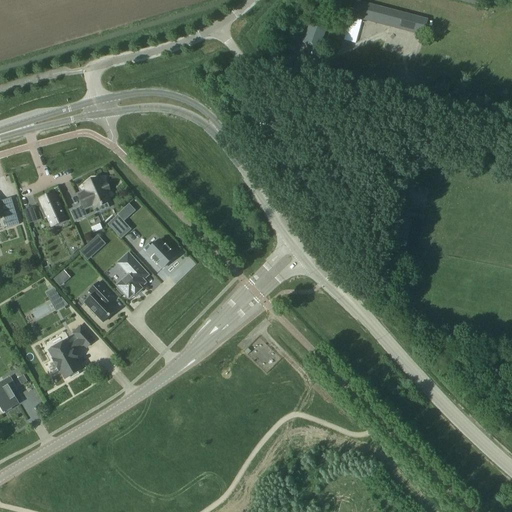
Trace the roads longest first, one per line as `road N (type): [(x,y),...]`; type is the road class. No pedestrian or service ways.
road 1 (tertiary): [(511,469),(310,252)]
road 2 (tertiary): [(296,235),(223,132),(192,110),(164,100),(100,105)]
road 3 (residential): [(194,351),(147,390),(0,479)]
road 4 (residential): [(340,207),(362,118),(279,96)]
road 5 (unclassified): [(100,105),(88,67),(217,27)]
road 6 (residential): [(296,235),(194,351)]
road 7 (track): [(511,156),(362,118)]
road 8 (residential): [(194,351),(310,252)]
road 9 (residential): [(279,96),(279,152),(317,202),(340,207)]
